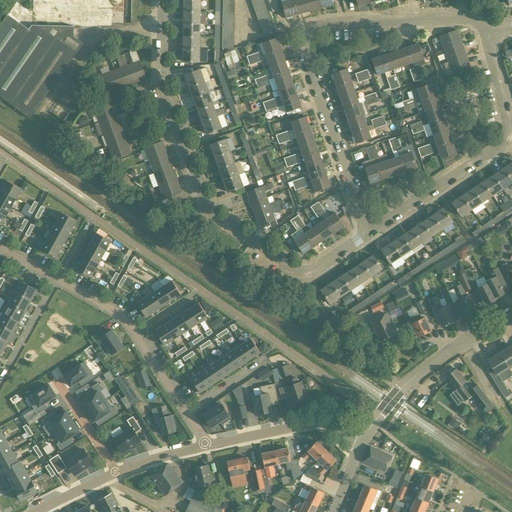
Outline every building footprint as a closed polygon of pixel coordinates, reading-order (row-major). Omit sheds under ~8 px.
[(200,0),(183,0),(184,11),(200,12),(200,0)] [(267,0),(270,12),(279,10),(276,0),(267,0)] [(298,14),(294,0),(280,0),(286,18),(298,14)] [(294,0),(298,14),(310,11),(306,0),(294,0)] [(306,0),(310,11),(321,8),(319,0),(306,0)] [(334,5),(332,0),(319,0),(321,8),(334,5)] [(0,25),(0,96),(30,119),(83,43),(73,36),(73,26),(73,22),(32,22),(32,10),(29,10),(17,1),(14,5),(6,16),(0,25)] [(264,3),(253,7),(255,12),(266,8),(264,3)] [(266,8),(255,12),(257,18),(268,14),(266,8)] [(200,12),(184,11),(184,24),(204,24),(204,19),(200,19),(200,12)] [(268,14),(257,18),(259,23),(270,19),(268,14)] [(270,19),(259,23),(261,28),(272,25),(270,19)] [(204,24),(184,24),(183,36),(200,37),(200,25),(204,25),(204,24)] [(263,34),(274,30),(272,25),(261,28),(263,34)] [(457,30),(439,36),(444,49),(462,43),(457,30)] [(200,37),(183,36),(183,49),(199,49),(200,37)] [(277,38),(262,43),(266,55),(281,50),(277,38)] [(239,62),(234,49),(234,43),(222,43),(222,48),(228,66),(239,62)] [(448,62),(466,55),(462,43),(444,49),(448,62)] [(418,44),(407,48),(412,63),(424,59),(418,44)] [(395,52),(400,67),(412,63),(407,48),(395,52)] [(202,62),(199,62),(199,49),(183,49),(183,62),(190,62),(191,67),(203,65),(202,62)] [(270,66),(285,61),(281,50),(266,55),(270,66)] [(383,56),(389,71),(400,67),(395,52),(383,56)] [(247,57),(248,61),(260,57),(259,53),(247,57)] [(453,75),(471,69),(466,55),(448,62),(453,75)] [(377,75),(389,71),(383,56),(372,60),(374,66),(377,75)] [(262,62),(260,57),(248,61),(250,66),(262,62)] [(146,79),(140,61),(127,66),(133,84),(146,79)] [(274,78),(289,73),(285,61),(270,66),(274,78)] [(214,65),(218,77),(223,75),(219,63),(214,65)] [(210,80),(205,68),(204,69),(203,65),(191,67),(191,73),(185,75),(189,87),(204,82),(210,80)] [(114,71),(121,88),(133,84),(127,66),(114,71)] [(64,122),(86,88),(86,69),(83,67),(75,80),(77,82),(54,115),(64,122)] [(418,67),(414,69),(418,81),(423,79),(418,67)] [(332,74),(336,86),(351,80),(347,68),(332,74)] [(414,82),(418,81),(414,69),(410,70),(414,82)] [(356,74),(357,79),(369,75),(368,70),(356,74)] [(105,84),(108,93),(121,88),(114,71),(102,76),(96,78),(99,86),(105,84)] [(289,73),(274,78),(278,90),(293,84),(289,73)] [(223,75),(218,77),(222,88),(227,87),(223,75)] [(371,79),(369,75),(357,79),(359,83),(371,79)] [(396,75),(391,77),(395,89),(400,87),(396,75)] [(255,80),(256,84),(269,80),(267,76),(255,80)] [(391,90),(395,89),(391,77),(387,78),(391,90)] [(270,85),(269,80),(256,84),(258,89),(270,85)] [(351,80),(336,86),(340,97),(355,92),(351,80)] [(204,82),(189,87),(193,99),(209,93),(204,82)] [(432,83),(417,89),(421,100),(436,95),(432,83)] [(293,84),(278,90),(282,101),(297,96),(293,84)] [(227,87),(222,88),(227,100),(232,98),(227,87)] [(355,92),(340,97),(344,109),(359,103),(355,92)] [(209,93),(193,99),(198,110),(213,105),(209,93)] [(364,97),(365,102),(377,98),(376,93),(364,97)] [(436,95),(421,100),(425,112),(440,106),(436,95)] [(301,108),(297,96),(282,101),(286,113),(287,113),(288,116),(301,111),(300,108),(301,108)] [(232,98),(227,100),(231,112),(236,110),(232,98)] [(379,102),(377,98),(365,102),(367,106),(379,102)] [(402,103),(403,107),(416,102),(414,98),(402,103)] [(263,103),(265,107),(276,103),(275,99),(263,103)] [(112,102),(94,109),(99,121),(116,115),(112,102)] [(417,107),(416,102),(403,107),(405,111),(417,107)] [(278,108),(276,103),(265,107),(266,112),(278,108)] [(359,103),(344,109),(348,120),(363,115),(359,103)] [(213,105),(198,110),(202,122),(217,116),(225,113),(223,109),(215,112),(213,105)] [(440,106),(425,112),(429,123),(444,118),(440,106)] [(240,122),(236,110),(231,112),(235,124),(240,122)] [(227,126),(223,115),(225,114),(225,113),(217,116),(202,122),(206,134),(227,126)] [(104,134),(121,127),(116,115),(99,121),(104,134)] [(363,115),(348,120),(352,132),(367,126),(363,115)] [(371,121),(373,125),(385,121),(384,116),(371,121)] [(79,119),(81,126),(88,123),(86,117),(79,119)] [(291,122),(295,134),(310,129),(306,117),(291,122)] [(444,118),(429,123),(433,135),(448,130),(444,118)] [(387,125),(385,121),(373,125),(374,129),(387,125)] [(410,126),(411,130),(423,126),(422,122),(410,126)] [(371,138),(367,126),(352,132),(356,144),(371,138)] [(425,131),(423,126),(411,130),(413,135),(425,131)] [(108,147),(126,140),(121,127),(104,134),(108,147)] [(310,129),(295,134),(299,145),(314,140),(310,129)] [(448,130),(433,135),(437,147),(452,141),(448,130)] [(291,141),(289,136),(277,140),(279,145),(291,141)] [(398,137),(393,139),(397,151),(402,149),(398,137)] [(389,141),(393,152),(397,151),(393,139),(389,141)] [(131,153),(126,140),(108,147),(113,160),(131,153)] [(210,145),(215,157),(230,152),(225,140),(210,145)] [(314,140),(299,145),(303,157),(318,152),(314,140)] [(162,141),(145,148),(150,161),(167,154),(162,141)] [(456,153),(452,141),(437,147),(441,159),(456,153)] [(375,145),(370,147),(375,159),(379,157),(375,145)] [(418,149),(419,153),(432,148),(430,145),(418,149)] [(368,154),(370,161),(375,159),(370,147),(366,149),(365,147),(361,149),(363,155),(368,154)] [(433,154),(432,148),(419,153),(421,158),(433,154)] [(402,149),(397,151),(399,156),(405,171),(417,167),(415,163),(411,152),(404,155),(402,149)] [(230,152),(215,157),(219,169),(234,163),(230,152)] [(307,168),(322,163),(318,152),(303,157),(298,158),(285,163),(287,168),(299,163),(299,165),(305,163),(307,168)] [(154,173),(172,167),(167,154),(150,161),(154,173)] [(284,159),(285,163),(298,158),(296,155),(284,159)] [(379,157),(375,159),(382,180),(393,175),(388,160),(386,155),(379,157)] [(399,156),(388,160),(393,175),(405,171),(399,156)] [(365,163),(363,163),(365,169),(370,184),(382,180),(375,159),(370,161),(365,163)] [(223,180),(238,175),(234,163),(219,169),(223,180)] [(311,180),(326,175),(322,163),(307,168),(311,180)] [(274,168),(276,175),(284,172),(282,165),(274,168)] [(172,167),(154,173),(159,186),(176,179),(172,167)] [(511,182),(511,180),(504,169),(494,175),(503,189),(511,182)] [(286,176),(288,181),(295,179),(293,173),(286,176)] [(243,187),(238,175),(223,180),(228,192),(243,187)] [(283,185),(282,182),(286,181),(284,176),(280,177),(279,175),(276,176),(280,186),(283,185)] [(330,187),(326,175),(311,180),(316,192),(330,187)] [(503,189),(494,175),(483,182),(492,196),(503,189)] [(181,192),(176,179),(159,186),(164,199),(181,192)] [(1,190),(16,198),(22,189),(7,181),(1,190)] [(307,187),(306,182),(294,186),(295,191),(307,187)] [(492,196),(483,182),(473,189),(482,203),(492,196)] [(271,183),(246,192),(251,203),(266,197),(264,191),(273,188),(271,183)] [(463,196),(472,209),(482,203),(473,189),(463,196)] [(1,190),(0,192),(0,200),(11,207),(16,198),(1,190)] [(461,217),(472,209),(463,196),(452,203),(461,217)] [(266,197),(251,203),(255,214),(279,205),(277,200),(269,204),(266,197)] [(511,201),(510,199),(499,205),(503,211),(511,205),(511,201)] [(11,207),(0,200),(0,212),(6,216),(11,207)] [(319,202),(315,205),(322,215),(325,213),(319,202)] [(281,210),(279,205),(255,214),(259,226),(275,220),(272,213),(281,210)] [(318,218),(322,215),(315,205),(311,207),(318,218)] [(511,206),(503,212),(506,216),(511,212),(511,206)] [(443,209),(433,216),(442,229),(452,222),(443,209)] [(493,219),(496,223),(506,216),(503,212),(493,219)] [(76,221),(61,213),(56,222),(71,230),(76,221)] [(335,213),(325,220),(334,233),(344,226),(335,213)] [(298,216),(294,218),(302,229),(305,227),(298,216)] [(442,229),(433,216),(423,223),(432,236),(442,229)] [(298,232),(302,229),(294,218),(290,221),(298,232)] [(483,226),(485,230),(496,223),(493,219),(483,226)] [(315,227),(324,240),(334,233),(325,220),(315,227)] [(56,222),(51,231),(66,239),(71,230),(56,222)] [(432,236),(423,223),(412,229),(421,243),(432,236)] [(475,237),(485,230),(483,226),(472,233),(475,237)] [(304,234),(313,247),(324,240),(315,227),(304,234)] [(421,243),(412,229),(402,236),(411,250),(421,243)] [(51,231),(46,240),(61,248),(66,239),(51,231)] [(91,242),(106,250),(111,241),(96,233),(91,242)] [(294,241),(303,254),(313,247),(304,234),(294,241)] [(392,243),(401,257),(411,250),(402,236),(392,243)] [(463,237),(452,244),(455,248),(465,241),(463,237)] [(468,245),(471,250),(484,242),(481,237),(468,245)] [(61,248),(46,240),(41,249),(56,257),(61,248)] [(91,242),(86,251),(101,259),(106,250),(91,242)] [(390,264),(401,257),(392,243),(381,250),(390,264)] [(441,251),(445,255),(455,248),(452,244),(441,251)] [(462,250),(456,253),(460,261),(466,257),(462,250)] [(101,259),(86,251),(81,260),(96,268),(101,259)] [(431,258),(434,262),(445,255),(441,251),(431,258)] [(459,262),(455,255),(437,265),(441,272),(459,262)] [(382,269),(373,256),(362,263),(371,276),(382,269)] [(421,265),(424,269),(434,262),(431,258),(421,265)] [(96,268),(81,260),(76,269),(91,278),(96,268)] [(254,274),(257,270),(247,263),(244,267),(254,274)] [(352,270),(361,283),(371,276),(362,263),(352,270)] [(411,271),(413,276),(424,269),(421,265),(411,271)] [(486,281),(487,283),(496,300),(505,295),(502,288),(507,286),(497,267),(490,271),(493,277),(486,281)] [(109,283),(112,277),(100,270),(96,275),(109,283)] [(342,276),(351,290),(361,283),(352,270),(342,276)] [(399,285),(413,276),(411,271),(397,281),(399,285)] [(471,287),(477,285),(471,272),(466,274),(471,287)] [(471,288),(465,274),(459,276),(465,291),(471,288)] [(420,293),(430,289),(423,275),(414,279),(420,293)] [(332,283),(341,297),(351,290),(342,276),(332,283)] [(163,286),(172,301),(181,295),(172,281),(163,286)] [(21,282),(15,293),(31,301),(30,300),(34,293),(35,294),(36,291),(36,290),(21,282)] [(391,282),(380,290),(383,294),(394,286),(391,282)] [(321,290),(330,304),(341,297),(332,283),(321,290)] [(486,305),(496,300),(487,283),(477,288),(486,305)] [(476,310),(469,295),(466,296),(461,285),(452,288),(458,300),(456,301),(463,316),(476,310)] [(172,301),(163,286),(154,292),(164,306),(172,301)] [(383,294),(380,290),(370,297),(372,300),(383,294)] [(164,306),(154,292),(145,298),(155,312),(164,306)] [(29,304),(31,301),(15,293),(10,303),(5,301),(25,312),(24,311),(28,304),(29,304)] [(454,320),(447,305),(442,307),(438,299),(437,296),(428,300),(433,311),(433,312),(437,321),(438,320),(442,326),(454,320)] [(372,300),(370,297),(359,303),(362,307),(372,300)] [(155,312),(145,298),(137,303),(146,318),(155,312)] [(203,300),(200,302),(207,311),(213,307),(203,300)] [(385,305),(390,314),(400,308),(395,300),(385,305)] [(422,315),(428,312),(423,300),(417,302),(422,315)] [(25,312),(5,301),(0,309),(0,311),(19,322),(18,321),(22,314),(23,315),(25,312)] [(370,307),(373,313),(384,308),(381,302),(370,307)] [(190,308),(199,323),(208,317),(198,303),(190,308)] [(359,303),(350,310),(352,314),(352,313),(362,307),(359,303)] [(407,311),(410,317),(418,313),(416,307),(407,311)] [(199,323),(190,308),(181,314),(190,328),(199,323)] [(349,310),(342,314),(345,318),(352,314),(350,310),(349,310)] [(17,325),(19,322),(0,311),(3,314),(0,319),(0,325),(13,333),(12,332),(17,325)] [(370,322),(379,341),(396,333),(387,313),(370,322)] [(181,314),(172,320),(182,334),(190,328),(181,314)] [(431,331),(424,317),(422,318),(419,314),(409,319),(418,338),(431,331)] [(332,318),(336,324),(341,321),(337,315),(332,318)] [(219,318),(210,324),(214,330),(223,325),(219,318)] [(182,334),(172,320),(164,325),(173,340),(182,334)] [(13,333),(0,325),(0,339),(7,343),(7,342),(11,335),(12,336),(13,333)] [(173,340),(164,325),(155,331),(164,345),(173,340)] [(207,336),(213,333),(209,327),(204,331),(207,336)] [(123,347),(111,330),(104,335),(101,330),(91,337),(94,342),(96,341),(99,346),(104,343),(112,355),(123,347)] [(251,339),(242,344),(251,359),(260,353),(251,339)] [(251,359),(242,344),(233,350),(243,364),(251,359)] [(264,344),(259,347),(262,353),(268,349),(264,344)] [(511,365),(511,345),(500,353),(509,367),(511,365)] [(234,370),(243,364),(233,350),(225,356),(234,370)] [(488,360),(497,375),(509,367),(500,353),(488,360)] [(226,376),(234,370),(225,356),(216,361),(226,376)] [(178,369),(184,365),(180,359),(174,362),(178,369)] [(226,376),(216,361),(208,367),(217,381),(226,376)] [(85,362),(63,376),(70,386),(78,381),(81,386),(95,377),(85,362)] [(287,366),(279,368),(282,378),(290,375),(287,366)] [(217,381),(208,367),(199,373),(209,387),(217,381)] [(262,381),(272,374),(268,367),(258,374),(262,381)] [(446,377),(465,401),(471,396),(463,385),(466,382),(456,369),(446,377)] [(145,370),(136,373),(141,390),(151,386),(145,370)] [(200,393),(209,387),(199,373),(190,379),(200,393)] [(132,391),(123,376),(114,379),(125,396),(132,391)] [(303,391),(304,391),(301,382),(298,383),(296,378),(289,380),(290,385),(287,387),(290,395),(293,402),(305,398),(303,391)] [(511,391),(507,390),(500,378),(495,382),(505,398),(511,394),(511,391)] [(80,402),(87,412),(106,399),(100,390),(102,389),(98,383),(88,390),(91,395),(80,402)] [(279,404),(274,384),(260,387),(261,395),(253,396),(257,415),(271,412),(270,406),(279,404)] [(55,396),(49,385),(27,399),(37,415),(48,408),(45,403),(55,396)] [(491,403),(477,386),(469,392),(483,410),(491,403)] [(112,408),(106,399),(87,412),(93,422),(104,415),(107,420),(118,413),(114,407),(112,408)] [(231,418),(218,400),(206,408),(209,412),(203,415),(211,427),(220,422),(221,425),(231,418)] [(247,418),(245,405),(235,407),(238,420),(247,418)] [(165,406),(157,408),(160,419),(155,420),(157,428),(160,428),(162,435),(175,432),(171,416),(168,416),(165,406)] [(53,433),(53,434),(72,421),(66,411),(55,418),(52,413),(41,420),(45,426),(49,423),(55,432),(53,433)] [(132,428),(113,440),(115,443),(113,444),(118,451),(120,450),(122,454),(141,441),(135,433),(141,429),(133,417),(127,421),(132,428)] [(460,423),(453,417),(449,423),(464,434),(467,429),(460,424),(460,423)] [(79,431),(72,421),(53,434),(59,443),(57,444),(61,450),(71,443),(68,438),(79,431)] [(488,431),(483,437),(489,443),(494,436),(488,431)] [(306,459),(311,454),(317,461),(326,451),(317,441),(307,451),(302,456),(306,459)] [(0,459),(13,453),(7,443),(0,446),(0,459)] [(363,462),(385,472),(392,457),(370,447),(363,462)] [(292,466),(288,448),(275,451),(278,464),(279,464),(280,468),(287,467),(287,469),(292,468),(294,477),(302,475),(300,464),(292,466)] [(76,475),(82,471),(81,470),(92,462),(83,450),(65,461),(74,474),(75,473),(76,475)] [(274,475),(272,465),(278,464),(275,451),(261,454),(267,477),(274,475)] [(326,470),(336,460),(326,451),(317,461),(323,467),(318,472),(322,475),(326,470)] [(18,462),(13,453),(0,459),(0,468),(2,471),(20,461),(18,462)] [(49,460),(58,474),(67,468),(58,455),(49,460)] [(247,457),(227,462),(231,481),(245,477),(244,471),(250,470),(247,457)] [(26,471),(20,461),(2,471),(2,472),(4,471),(9,480),(26,471)] [(165,495),(182,482),(169,464),(152,477),(165,495)] [(194,468),(195,476),(191,477),(193,489),(212,485),(208,465),(194,468)] [(336,481),(341,471),(332,467),(327,478),(336,481)] [(318,471),(310,468),(306,477),(317,482),(320,476),(316,474),(318,471)] [(255,491),(265,489),(265,488),(261,470),(251,472),(255,491)] [(31,481),(26,471),(9,480),(15,490),(31,481)] [(426,474),(421,487),(433,492),(438,479),(426,474)] [(387,485),(389,486),(396,489),(400,480),(395,478),(394,480),(390,478),(387,485)] [(37,492),(31,481),(15,490),(21,501),(37,492)] [(303,488),(310,491),(306,499),(318,505),(324,493),(312,487),(306,484),(303,488)] [(381,492),(364,485),(359,497),(372,503),(376,504),(381,492)] [(416,499),(428,504),(433,492),(421,487),(416,499)] [(195,491),(190,501),(211,511),(222,511),(224,506),(195,491)] [(111,494),(99,500),(102,507),(100,509),(101,511),(122,511),(120,508),(118,509),(111,494)] [(354,510),(359,511),(367,511),(372,503),(359,497),(354,510)] [(300,511),(301,511),(314,511),(318,505),(306,499),(302,507),(296,504),(294,508),(300,511)] [(411,511),(413,511),(424,511),(428,504),(416,499),(411,511)] [(211,511),(190,501),(185,511),(211,511)]
